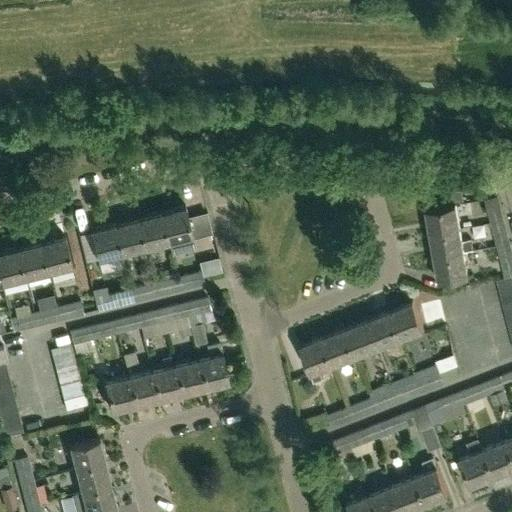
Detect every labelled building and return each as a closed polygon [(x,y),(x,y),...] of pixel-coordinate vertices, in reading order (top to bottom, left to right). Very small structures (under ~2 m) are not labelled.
[(450,191),(451,203),(463,201),(461,190),(450,191)] [(490,223),(503,220),(497,195),(484,198),(490,223)] [(429,234),(459,228),(455,204),(425,209),(429,234)] [(161,212),(168,241),(192,235),(184,206),(161,212)] [(168,241),(161,212),(137,217),(145,247),(168,241)] [(145,247),(137,217),(114,223),(121,253),(145,247)] [(503,220),(490,223),(496,245),(509,242),(503,220)] [(200,232),(211,229),(209,221),(198,224),(200,232)] [(121,253),(114,223),(90,229),(98,259),(121,253)] [(459,228),(429,234),(433,257),(463,252),(459,228)] [(64,236),(40,242),(48,271),(71,265),(64,236)] [(48,271),(40,242),(17,247),(24,277),(48,271)] [(511,254),(509,242),(496,245),(504,278),(511,275),(511,254)] [(17,247),(0,251),(0,278),(1,283),(24,277),(17,247)] [(463,252),(433,257),(437,281),(467,276),(463,252)] [(201,271),(177,277),(180,289),(203,283),(201,271)] [(511,275),(504,278),(497,280),(499,290),(511,286),(511,275)] [(177,277),(154,282),(157,294),(180,289),(177,277)] [(154,282),(130,288),(133,300),(157,294),(154,282)] [(133,300),(130,288),(107,294),(105,286),(92,289),(97,309),(133,300)] [(511,297),(511,286),(499,290),(502,300),(511,297)] [(178,304),(181,316),(209,309),(206,296),(178,304)] [(511,308),(511,297),(502,300),(505,310),(511,308)] [(412,300),(389,309),(400,338),(423,329),(412,300)] [(57,306),(60,318),(83,313),(80,301),(57,306)] [(181,316),(178,304),(151,310),(154,323),(181,316)] [(60,318),(57,306),(33,312),(36,324),(60,318)] [(389,309),(366,318),(377,346),(400,338),(389,309)] [(154,323),(151,310),(123,317),(126,329),(154,323)] [(33,312),(10,318),(13,330),(36,324),(33,312)] [(123,317),(97,324),(100,336),(126,329),(123,317)] [(377,346),(366,318),(344,327),(355,355),(377,346)] [(100,336),(97,324),(69,331),(72,343),(100,336)] [(344,327),(322,336),(333,364),(355,355),(344,327)] [(333,364),(322,336),(299,345),(310,373),(313,381),(322,378),(319,369),(333,364)] [(69,344),(49,349),(52,359),(72,354),(69,344)] [(197,357),(204,387),(229,381),(219,344),(210,347),(211,354),(197,357)] [(75,364),(72,354),(52,359),(54,369),(75,364)] [(163,366),(150,369),(157,399),(181,393),(174,363),(173,363),(171,354),(161,357),(163,366)] [(459,376),(453,354),(435,361),(435,363),(438,371),(443,382),(459,376)] [(204,387),(197,357),(174,363),(181,393),(204,387)] [(75,364),(54,369),(57,379),(77,374),(75,364)] [(0,371),(0,381),(9,379),(6,369),(0,371)] [(150,369),(127,375),(135,404),(157,399),(150,369)] [(511,370),(503,374),(507,385),(511,383),(511,370)] [(438,371),(416,379),(415,380),(420,391),(443,382),(438,371)] [(414,373),(391,382),(398,400),(420,391),(415,380),(416,379),(414,373)] [(57,379),(60,389),(80,384),(77,374),(57,379)] [(503,374),(481,382),(485,394),(507,385),(503,374)] [(135,404),(127,375),(103,381),(111,410),(135,404)] [(0,381),(0,391),(12,389),(9,379),(0,381)] [(398,400),(391,382),(368,391),(370,397),(371,397),(376,408),(398,400)] [(485,394),(481,382),(459,391),(464,402),(485,394)] [(83,394),(80,384),(60,389),(63,400),(83,394)] [(506,399),(502,387),(489,392),(493,404),(506,399)] [(0,391),(0,402),(14,398),(12,389),(0,391)] [(464,402),(459,391),(437,400),(441,411),(464,402)] [(86,405),(83,394),(63,400),(66,410),(86,405)] [(371,397),(370,397),(349,405),(354,417),(376,408),(371,397)] [(0,402),(0,412),(17,408),(14,398),(0,402)] [(425,404),(399,414),(403,425),(418,419),(421,428),(432,423),(425,404)] [(354,417),(349,405),(327,414),(331,426),(354,417)] [(0,412),(0,422),(19,418),(17,408),(0,412)] [(403,425),(399,414),(374,424),(378,435),(403,425)] [(22,428),(19,418),(0,422),(0,430),(1,433),(22,428)] [(378,435),(374,424),(349,434),(353,445),(378,435)] [(353,445),(349,434),(324,444),(328,455),(353,445)] [(511,435),(503,439),(511,460),(511,435)] [(75,469),(105,461),(99,437),(69,445),(75,469)] [(482,448),(482,447),(478,437),(466,441),(470,452),(459,457),(470,485),(493,476),(482,448)] [(511,460),(503,439),(482,447),(482,448),(493,476),(511,468),(511,460)] [(20,483),(34,480),(28,455),(13,459),(20,483)] [(414,475),(425,503),(448,494),(433,456),(421,461),(425,470),(414,475)] [(111,484),(105,461),(75,469),(81,492),(111,484)] [(17,506),(6,466),(0,467),(0,489),(6,510),(17,506)] [(425,503),(414,475),(392,483),(403,511),(425,503)] [(36,485),(34,480),(20,483),(26,506),(39,502),(47,500),(43,483),(36,485)] [(392,483),(369,492),(377,511),(402,511),(403,511),(392,483)] [(100,511),(117,508),(111,484),(81,492),(85,511),(100,511)] [(377,511),(369,492),(367,493),(363,484),(354,488),(358,497),(346,502),(350,511),(377,511)] [(41,511),(39,502),(26,506),(27,511),(41,511)]
